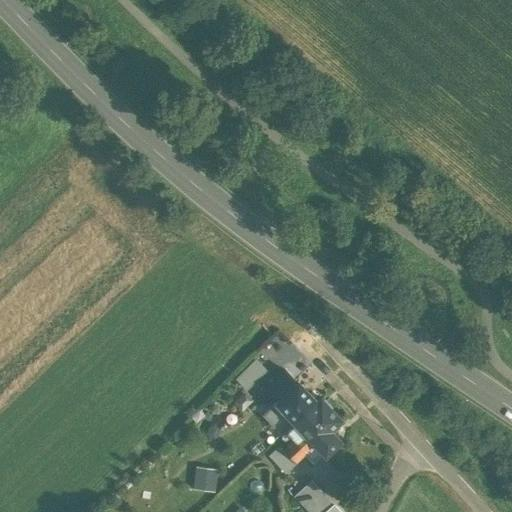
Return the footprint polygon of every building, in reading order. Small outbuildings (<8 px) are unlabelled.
[(257,358),(235,378),(246,390),(268,369),(257,358)] [(317,402),(298,381),(275,402),(285,412),(295,423),(317,402)] [(317,402),(295,423),(314,443),(325,454),(339,440),(329,430),(341,419),(330,407),(331,407),(324,399),(323,400),(321,398),(317,402)] [(285,412),(273,423),(283,434),(295,423),(285,412)] [(284,449),(283,450),(294,462),(314,443),(303,431),(284,449)] [(281,445),(271,455),(285,470),(294,462),(283,450),(284,449),(281,445)] [(194,487),(215,490),(219,469),(198,466),(194,487)] [(311,480),(295,495),(304,505),(320,489),(311,480)] [(323,511),(333,503),(320,489),(304,505),(310,511),(323,511)]
